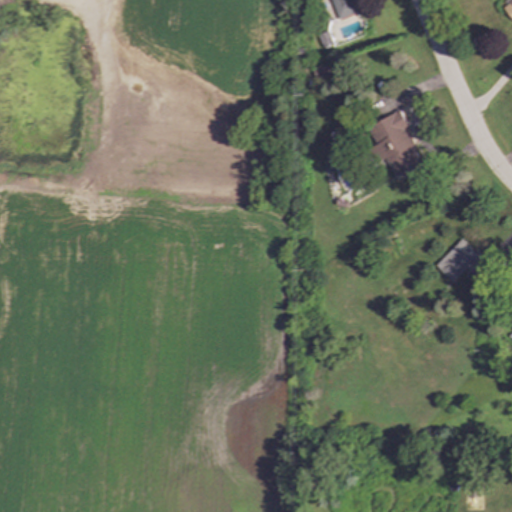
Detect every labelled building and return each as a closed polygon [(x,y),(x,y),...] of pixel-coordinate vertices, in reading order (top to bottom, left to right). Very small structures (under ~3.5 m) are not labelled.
[(330,0),(338,20),(360,11),(355,0),(330,0)] [(511,0),(503,8),(511,18),(511,0)] [(314,78),(331,77),(330,64),(313,65),(314,78)] [(366,129),(393,180),(425,163),(398,111),(366,129)] [(437,266),(453,282),(466,268),(482,282),(494,269),(462,239),(437,266)]
